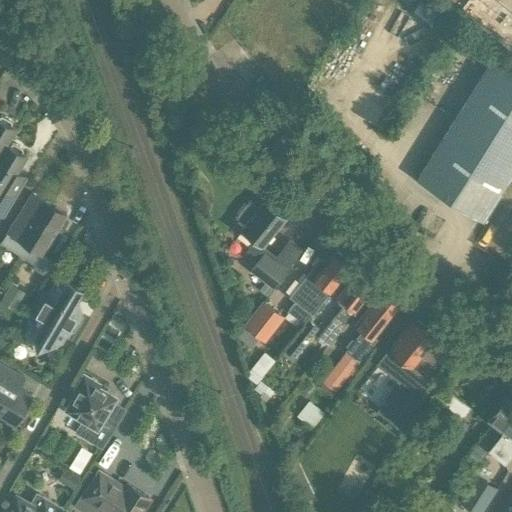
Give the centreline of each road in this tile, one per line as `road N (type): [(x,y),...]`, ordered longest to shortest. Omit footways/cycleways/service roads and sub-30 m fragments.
road 1 (unclassified): [(511,347),(233,129),(215,102)]
road 2 (residential): [(128,283),(78,135),(0,39)]
road 3 (residential): [(211,511),(128,283)]
road 4 (residential): [(128,283),(27,444)]
